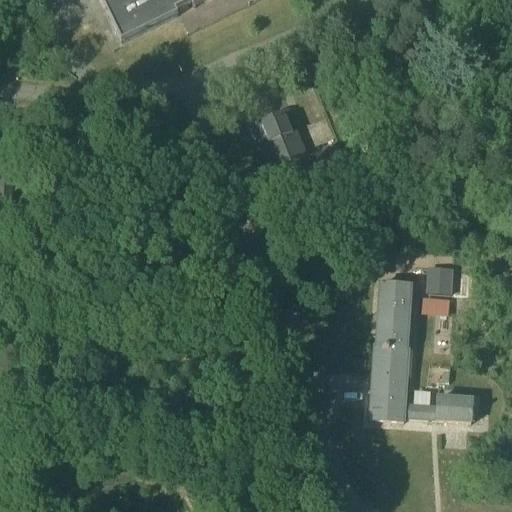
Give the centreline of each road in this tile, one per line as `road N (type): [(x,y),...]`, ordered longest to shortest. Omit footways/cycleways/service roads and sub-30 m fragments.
road 1 (residential): [(349,511),(183,81)]
road 2 (residential): [(369,0),(183,81)]
road 3 (residential): [(183,81),(129,91),(0,89)]
